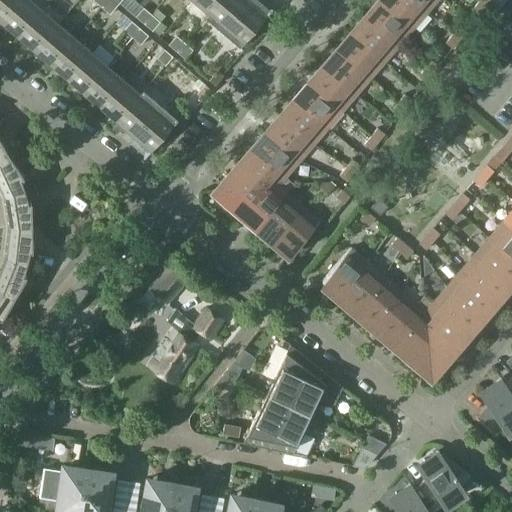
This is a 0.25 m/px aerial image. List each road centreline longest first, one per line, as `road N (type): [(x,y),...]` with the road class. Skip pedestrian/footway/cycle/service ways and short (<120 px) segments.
road 1 (residential): [(377,483),(0,414)]
road 2 (residential): [(428,423),(162,202)]
road 3 (residential): [(162,202),(336,0)]
road 4 (unclassified): [(0,396),(162,202)]
road 5 (residential): [(162,202),(0,74)]
road 6 (residential): [(428,423),(511,325)]
